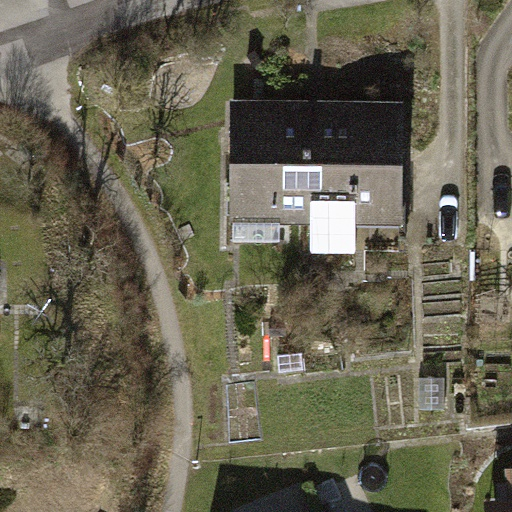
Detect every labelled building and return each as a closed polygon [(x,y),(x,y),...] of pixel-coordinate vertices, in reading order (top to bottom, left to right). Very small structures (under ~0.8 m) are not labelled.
[(313,218),(314,109),(232,108),(232,218),(313,218)] [(401,109),(314,109),(313,218),(313,251),(355,251),(355,219),(401,219),(401,109)] [(509,375),(485,375),(485,392),(509,391),(509,375)] [(445,378),(421,379),(422,412),(446,412),(445,378)] [(511,511),(511,473),(494,475),(498,511),(511,511)]
